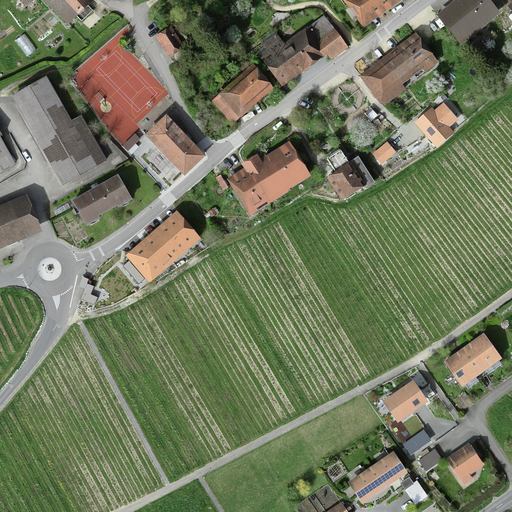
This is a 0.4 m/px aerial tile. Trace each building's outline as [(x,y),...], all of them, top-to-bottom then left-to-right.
[(45,0),(68,24),(76,16),(82,21),(92,10),(87,5),(89,3),(86,0),(45,0)] [(344,0),(347,4),(350,1),(364,21),(394,0),(344,0)] [(482,25),(497,13),(486,0),(460,0),(440,17),(461,42),(472,33),(470,29),(480,21),(482,25)] [(332,56),(346,46),(324,17),(302,33),(305,37),(287,50),(277,36),(265,45),(268,50),(260,56),(279,82),(318,54),(320,57),(328,51),(332,56)] [(169,55),(182,47),(171,29),(158,37),(169,55)] [(435,64),(417,40),(367,77),(382,97),(421,66),(425,71),(435,64)] [(213,100),(230,120),(268,87),(254,71),(227,94),(224,91),(213,100)] [(70,123),(45,79),(14,96),(64,184),(106,161),(81,117),(70,123)] [(437,145),(451,133),(445,126),(459,115),(451,106),(438,117),(432,111),(418,124),(437,145)] [(167,117),(147,136),(185,174),(203,156),(167,117)] [(0,132),(0,171),(15,163),(1,139),(3,138),(0,132)] [(395,152),(387,143),(374,155),(381,163),(395,152)] [(246,165),(251,173),(266,197),(305,173),(290,149),(261,167),(256,159),(246,165)] [(329,177),(343,198),(363,185),(366,189),(375,183),(358,157),(349,163),(341,151),(327,159),(336,173),(329,177)] [(266,197),(251,173),(232,185),(251,215),(255,212),(251,206),(266,197)] [(85,222),(129,197),(118,176),(73,201),(85,222)] [(26,201),(0,211),(0,243),(38,228),(26,201)] [(193,237),(177,219),(131,259),(128,255),(120,263),(138,285),(193,237)] [(79,286),(85,289),(87,283),(88,279),(82,277),(79,286)] [(94,286),(87,283),(85,289),(80,300),(94,306),(97,298),(90,296),(94,286)] [(484,335),(465,348),(482,371),(501,358),(484,335)] [(461,351),(445,363),(462,386),(478,375),(461,351)] [(392,410),(398,419),(425,401),(413,384),(389,400),(394,408),(392,410)] [(449,460),(462,477),(481,464),(468,447),(449,460)] [(393,455),(372,469),(383,486),(404,472),(393,455)] [(363,500),(383,486),(372,469),(351,483),(363,500)]
